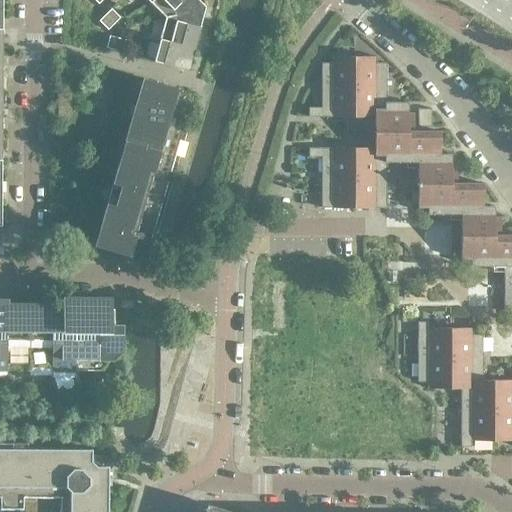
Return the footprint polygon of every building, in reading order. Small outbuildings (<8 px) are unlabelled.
[(151,0),(150,2),(164,17),(205,7),(198,0),(151,0)] [(164,17),(160,33),(196,42),(198,33),(200,27),(205,7),(164,17)] [(106,12),(104,14),(113,23),(119,17),(110,8),(106,12)] [(113,23),(104,14),(98,20),(107,29),(113,23)] [(159,38),(153,60),(189,70),(196,42),(160,33),(159,38)] [(117,37),(108,35),(105,47),(113,49),(117,37)] [(125,39),(117,37),(113,49),(122,52),(125,39)] [(373,147),(308,147),(308,157),(321,157),(321,207),(385,207),(385,162),(418,161),(417,207),(427,207),(427,214),(460,214),(460,259),(470,259),(470,266),(503,266),(503,311),(511,311),(511,235),(497,235),(497,240),(488,240),(488,232),(493,232),(493,206),(482,206),(482,183),(451,183),(451,179),(450,179),(450,154),(439,154),(439,131),(411,131),(411,137),(401,137),(402,127),(407,127),(407,102),(386,102),(385,63),(375,63),(375,56),(331,56),(331,63),(321,63),(321,107),(308,107),(308,116),(373,117),(373,147)] [(167,176),(173,156),(179,135),(185,114),(191,93),(141,78),(135,99),(129,120),(123,140),(122,142),(116,141),(109,151),(108,159),(117,161),(111,182),(99,223),(93,243),(93,244),(114,250),(123,252),(136,256),(142,258),(148,238),(160,197),(167,176)] [(72,117),(71,94),(57,94),(57,118),(72,117)] [(431,108),(417,108),(417,117),(431,117),(431,108)] [(431,117),(417,117),(418,126),(431,126),(431,117)] [(112,257),(114,250),(93,244),(93,243),(86,241),(84,250),(91,252),(90,256),(112,257)] [(119,350),(119,331),(119,325),(119,324),(109,324),(109,311),(109,298),(108,297),(92,297),(87,297),(76,297),(70,297),(63,297),(63,307),(52,307),(53,304),(6,304),(0,304),(0,375),(6,375),(6,366),(29,366),(29,373),(52,373),(52,375),(75,375),(75,368),(100,369),(110,358),(118,350),(119,350)] [(482,388),(482,380),(482,334),(472,334),(470,328),(427,328),(427,321),(417,321),(417,381),(427,381),(427,388),(460,388),(482,388)] [(482,388),(460,388),(460,446),(470,446),(470,440),(511,439),(511,379),(482,380),(482,388)] [(28,448),(28,442),(0,441),(0,511),(107,511),(108,466),(102,466),(102,460),(97,456),(92,455),(92,449),(28,448)]
